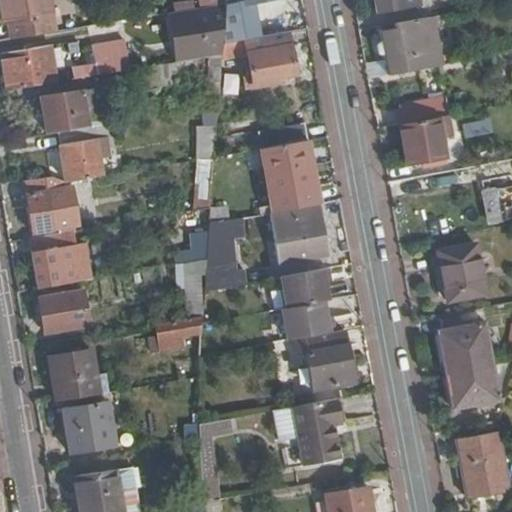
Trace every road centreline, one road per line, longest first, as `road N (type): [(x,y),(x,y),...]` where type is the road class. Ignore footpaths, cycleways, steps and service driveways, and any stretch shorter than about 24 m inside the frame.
road 1 (residential): [(424,511),(328,0)]
road 2 (residential): [(28,511),(0,346)]
